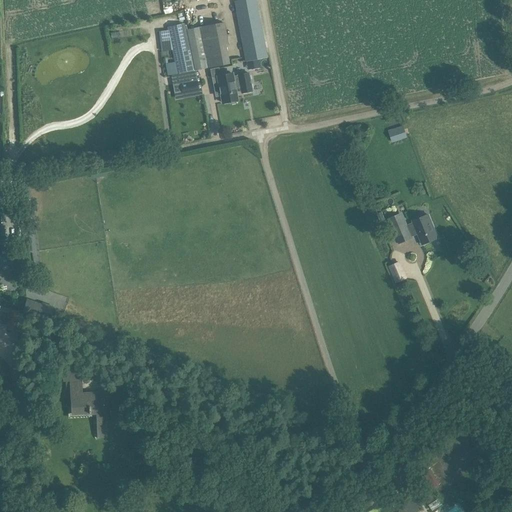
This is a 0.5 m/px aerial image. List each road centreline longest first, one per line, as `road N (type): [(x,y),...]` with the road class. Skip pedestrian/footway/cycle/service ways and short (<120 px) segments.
road 1 (unclassified): [(274,511),(352,475),(446,369),(511,273)]
road 2 (track): [(257,136),(338,396),(375,451)]
road 3 (track): [(0,183),(257,136)]
road 4 (track): [(257,136),(511,82)]
road 5 (unknown): [(247,511),(257,473),(238,442),(153,387),(87,385)]
road 6 (unknown): [(10,511),(16,383)]
